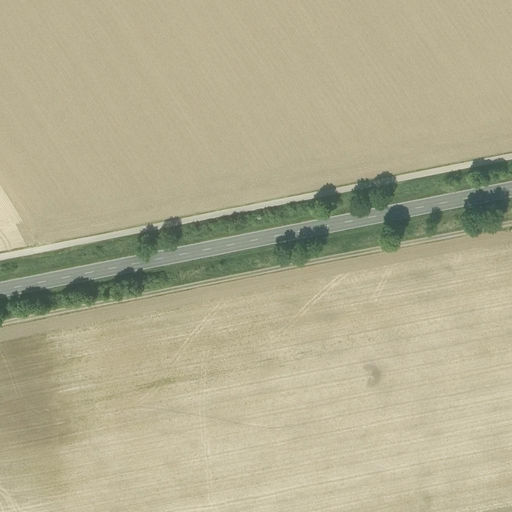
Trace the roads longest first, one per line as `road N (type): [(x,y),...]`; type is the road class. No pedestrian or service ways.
road 1 (primary): [(0,291),(511,190)]
road 2 (track): [(511,157),(0,257)]
road 3 (track): [(0,325),(511,225)]
